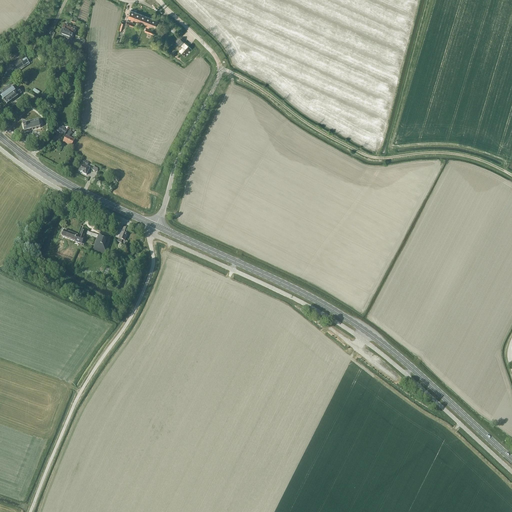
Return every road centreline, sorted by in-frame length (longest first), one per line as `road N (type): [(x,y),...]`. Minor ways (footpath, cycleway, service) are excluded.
road 1 (track): [(511,175),(447,152),(370,157),(219,69)]
road 2 (unclassified): [(29,511),(75,402),(139,299),(151,268),(150,233)]
road 3 (unclassified): [(155,225),(219,73),(205,45),(158,0)]
road 4 (primary): [(411,366),(324,304),(235,260)]
road 5 (unclassified): [(405,374),(339,323),(231,269)]
road 6 (unclassified): [(511,472),(405,374)]
road 7 (primary): [(511,459),(411,366)]
